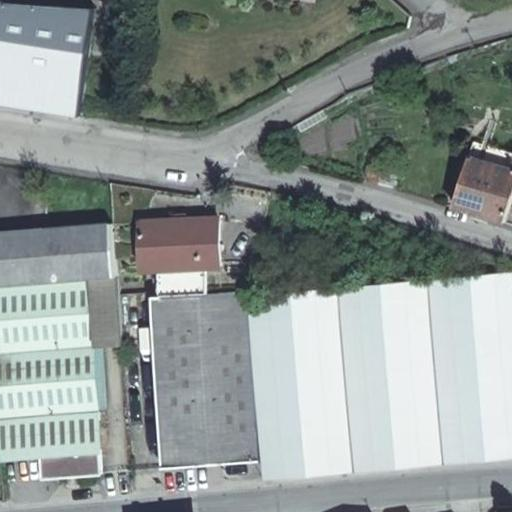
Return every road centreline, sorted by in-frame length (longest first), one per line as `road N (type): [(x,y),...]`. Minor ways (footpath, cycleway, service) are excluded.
road 1 (residential): [(187,169),(357,69),(511,20)]
road 2 (tertiary): [(163,511),(511,480)]
road 3 (tertiary): [(187,169),(264,176),(511,247)]
road 4 (tertiary): [(0,138),(187,169)]
